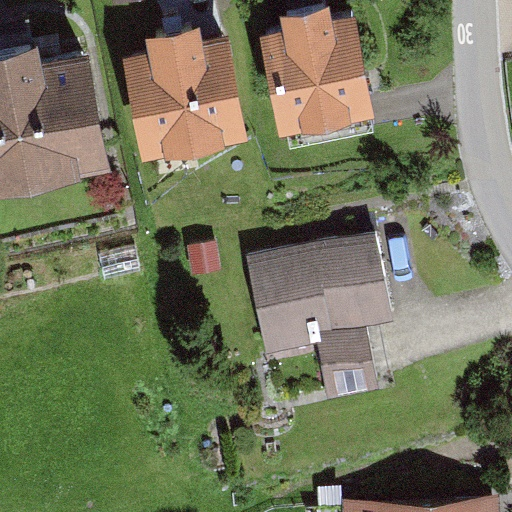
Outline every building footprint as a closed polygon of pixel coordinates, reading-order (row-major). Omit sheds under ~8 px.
[(273,104),(371,84),(353,0),(276,0),(278,4),(253,9),(273,104)] [(136,131),(234,111),(215,16),(187,22),(183,3),(137,12),(141,31),(116,36),(136,131)] [(0,160),(94,142),(72,38),(43,44),(37,16),(0,23),(0,160)] [(377,262),(367,217),(240,244),(258,332),(366,310),(357,266),(377,262)] [(483,511),(483,485),(338,489),(338,511),(483,511)]
